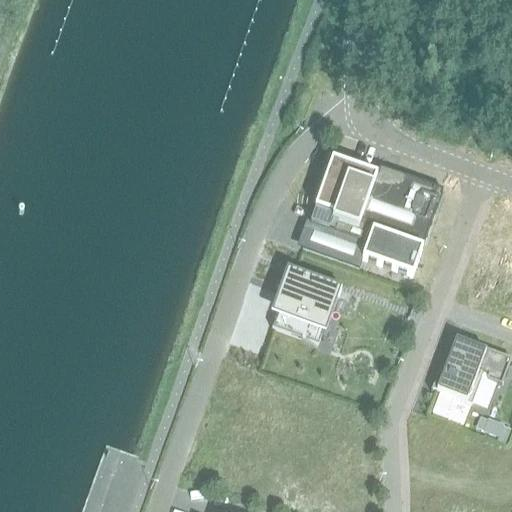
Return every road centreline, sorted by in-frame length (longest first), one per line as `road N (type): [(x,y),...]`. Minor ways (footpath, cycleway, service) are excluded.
road 1 (residential): [(161,511),(243,268),(283,177),(309,141),(363,108)]
road 2 (residential): [(402,511),(397,427),(483,173)]
road 3 (residential): [(483,173),(385,133),(363,108)]
